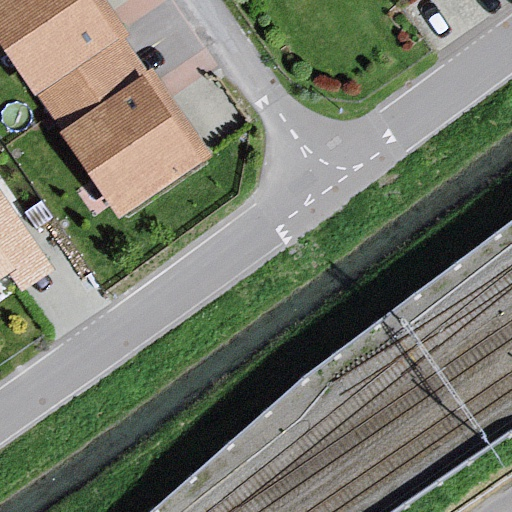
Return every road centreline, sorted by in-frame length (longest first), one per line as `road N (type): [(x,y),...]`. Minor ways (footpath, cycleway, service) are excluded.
road 1 (unclassified): [(0,415),(332,184)]
road 2 (unclassified): [(332,184),(511,50)]
road 3 (residential): [(332,184),(206,0)]
